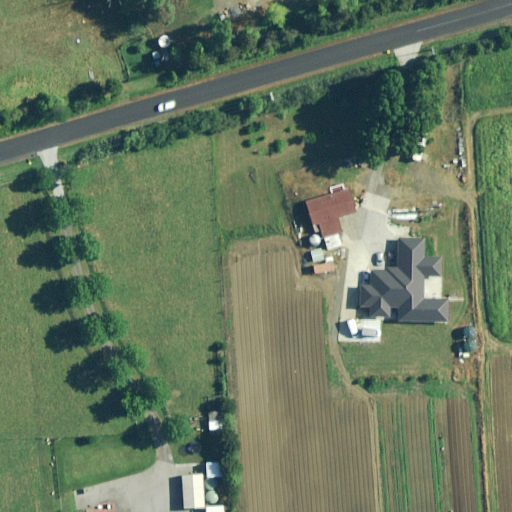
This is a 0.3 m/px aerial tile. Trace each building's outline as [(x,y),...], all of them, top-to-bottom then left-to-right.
[(455,162),(443,162),(443,174),(455,175),(455,162)] [(377,186),(371,183),(358,218),(364,220),(377,186)] [(310,225),(312,225),(313,231),(318,230),(321,238),(340,232),(336,217),(355,212),(347,187),(343,188),(342,184),(329,188),(330,192),(304,200),(302,200),(310,225)] [(220,410),(207,410),(207,429),(220,430),(220,410)] [(202,476),(202,473),(179,474),(180,511),(219,511),(220,504),(217,504),(203,504),(202,476)]
